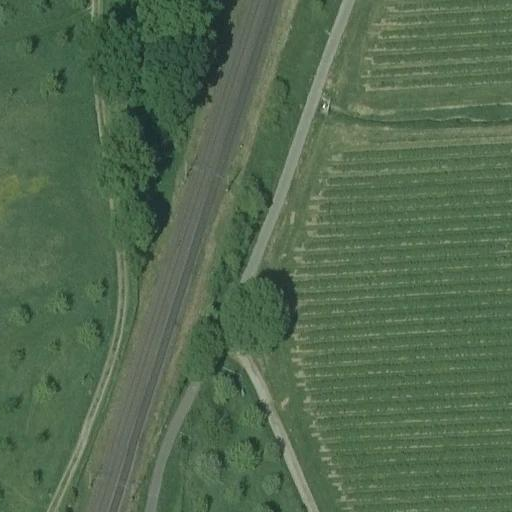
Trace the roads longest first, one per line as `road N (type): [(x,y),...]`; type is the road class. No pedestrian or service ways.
road 1 (track): [(26,511),(116,296),(123,248),(125,203),(99,0)]
road 2 (track): [(326,0),(228,266)]
road 3 (track): [(350,511),(266,324),(228,266)]
road 4 (track): [(228,266),(166,389),(136,511)]
